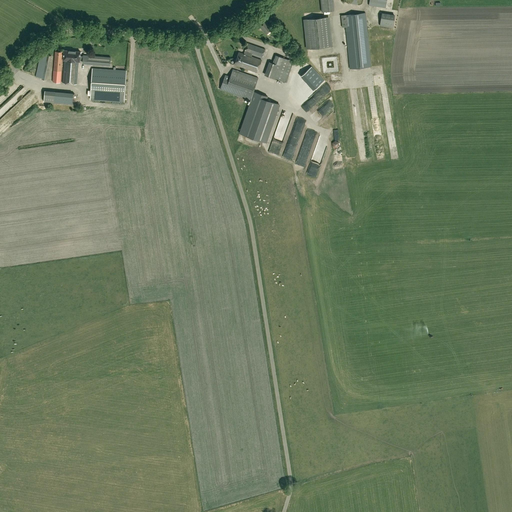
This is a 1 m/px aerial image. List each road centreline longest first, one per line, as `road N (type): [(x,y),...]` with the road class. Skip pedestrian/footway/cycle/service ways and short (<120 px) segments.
road 1 (unclassified): [(284,511),(290,484),(249,221),(194,39)]
road 2 (unclassified): [(0,76),(62,28),(194,39)]
